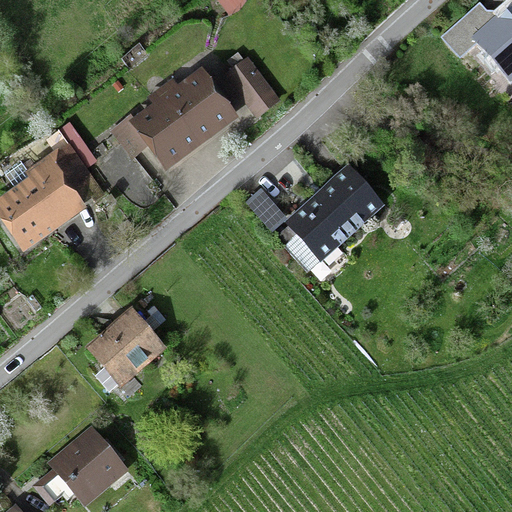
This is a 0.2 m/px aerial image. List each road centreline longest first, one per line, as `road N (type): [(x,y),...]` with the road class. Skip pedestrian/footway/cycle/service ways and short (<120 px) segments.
road 1 (residential): [(307,109),(0,377)]
road 2 (track): [(307,109),(511,164)]
road 3 (residential): [(307,109),(438,0)]
